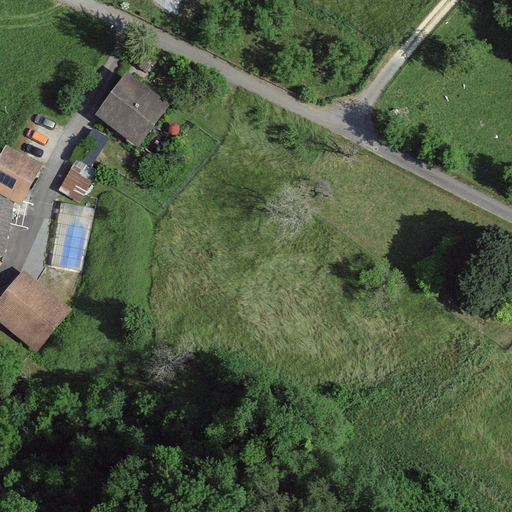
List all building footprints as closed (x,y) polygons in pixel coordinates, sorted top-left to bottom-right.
[(98,119),(143,154),(176,111),(131,77),(98,119)] [(0,198),(22,212),(47,172),(12,151),(0,169),(0,198)] [(74,164),(61,187),(83,199),(95,176),(74,164)] [(0,259),(5,261),(15,209),(5,203),(0,202),(0,259)] [(78,275),(93,210),(56,202),(41,267),(78,275)] [(0,304),(0,329),(30,356),(68,313),(27,275),(0,304)]
